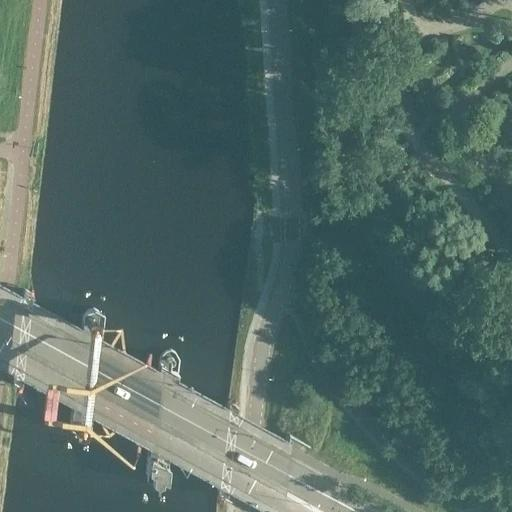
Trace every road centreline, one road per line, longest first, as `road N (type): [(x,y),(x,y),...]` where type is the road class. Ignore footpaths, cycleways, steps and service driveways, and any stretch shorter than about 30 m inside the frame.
road 1 (unclassified): [(241,511),(258,355),(290,256),(274,0)]
road 2 (secondary): [(351,511),(0,320)]
